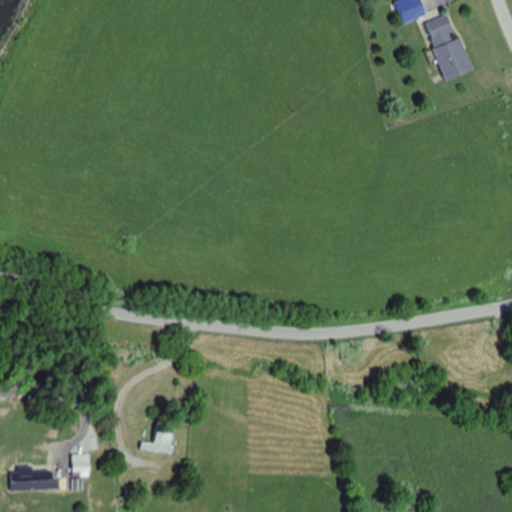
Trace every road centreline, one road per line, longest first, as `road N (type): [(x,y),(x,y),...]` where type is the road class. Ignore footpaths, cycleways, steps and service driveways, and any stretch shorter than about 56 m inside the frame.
road 1 (residential): [(0,276),(110,309),(274,330),(374,327),(511,303)]
road 2 (residential): [(63,294),(70,511)]
